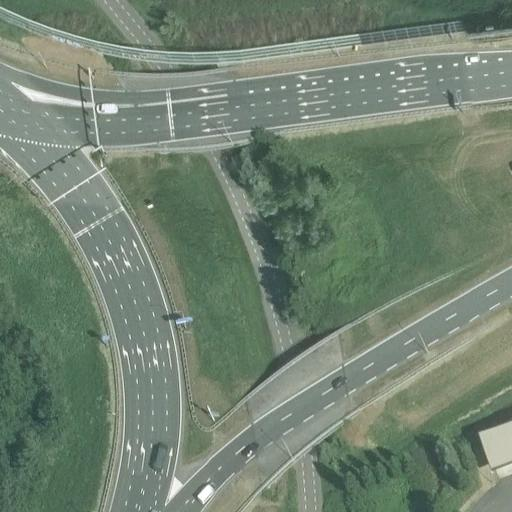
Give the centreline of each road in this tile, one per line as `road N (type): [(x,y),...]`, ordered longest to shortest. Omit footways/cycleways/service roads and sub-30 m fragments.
road 1 (unclassified): [(310,511),(289,350),(263,254),(237,191),(160,57),(112,0)]
road 2 (primary): [(511,72),(134,122),(0,105)]
road 3 (trunk): [(140,511),(156,399),(145,311),(101,220),(0,112)]
road 4 (primary): [(178,511),(257,439),(511,285)]
